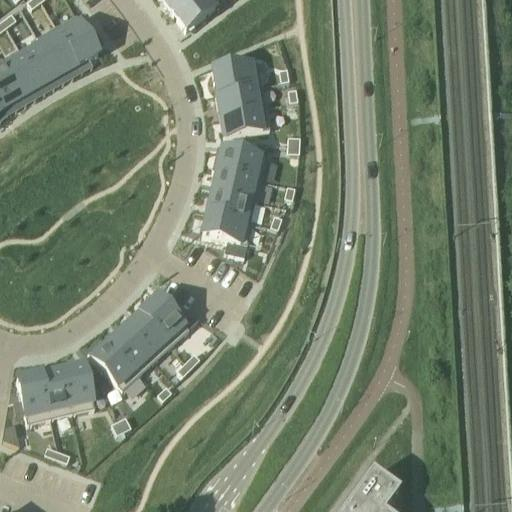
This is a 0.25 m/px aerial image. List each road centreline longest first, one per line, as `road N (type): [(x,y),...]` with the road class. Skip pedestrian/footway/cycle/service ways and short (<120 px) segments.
road 1 (secondary): [(342,0),(352,180),(345,274),(311,367),(211,511)]
road 2 (secondary): [(264,511),(339,392),(365,309),(371,218),(361,0)]
road 3 (residential): [(118,0),(176,83),(185,119),(173,201),(148,256),(75,329),(29,345),(0,342)]
